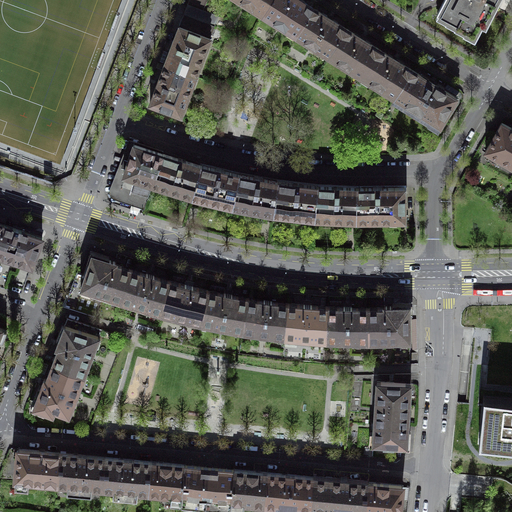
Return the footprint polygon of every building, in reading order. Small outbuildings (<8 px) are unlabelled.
[(189,0),(188,5),(208,13),(208,12),(203,10),(207,0),(189,0)] [(239,0),(263,15),(271,0),(239,0)] [(296,35),(313,7),(301,0),(271,0),(263,15),(296,35)] [(444,0),(437,13),(448,19),(447,20),(457,25),(456,25),(466,30),(463,34),(475,40),(489,12),(493,14),(498,4),(500,0),(444,0)] [(208,13),(188,5),(186,9),(184,14),(204,22),(208,13)] [(329,56),(346,28),(330,18),(313,7),(296,35),(329,56)] [(172,45),(165,64),(195,76),(214,26),(204,22),(184,14),(172,45)] [(362,38),(346,28),(329,56),(362,77),(379,49),(362,38)] [(394,97),(412,69),(395,59),(379,49),(362,77),(394,97)] [(157,84),(150,103),(180,114),(195,76),(165,64),(157,84)] [(430,81),(412,69),(394,97),(431,120),(429,124),(437,129),(456,97),(430,81)] [(511,165),(511,128),(502,122),(486,150),(511,165)] [(122,178),(134,143),(128,141),(111,190),(110,192),(110,194),(111,196),(112,198),(115,199),(144,209),(145,205),(129,200),(135,182),(122,178)] [(145,205),(153,183),(163,153),(157,151),(134,143),(122,178),(135,182),(129,200),(145,205)] [(182,159),(163,153),(153,183),(161,186),(162,187),(192,196),(201,165),(182,159)] [(220,169),(201,165),(192,196),(233,206),(239,174),(220,169)] [(239,174),(233,206),(273,213),(278,181),(259,178),(239,174)] [(298,183),(278,181),(273,213),(315,218),(318,186),(298,183)] [(337,187),(318,186),(315,218),(356,220),(357,187),(337,187)] [(384,187),(357,187),(356,220),(397,220),(397,223),(403,223),(403,220),(405,220),(405,187),(384,187)] [(13,227),(0,223),(0,286),(21,293),(42,237),(38,236),(22,230),(17,228),(13,227)] [(91,291),(120,301),(131,269),(115,263),(116,261),(111,260),(92,253),(85,274),(77,271),(70,289),(73,293),(67,307),(96,317),(102,298),(89,294),(88,292),(91,291)] [(120,301),(160,313),(169,280),(154,276),(155,274),(151,272),(146,271),(146,273),(131,269),(120,301)] [(160,313),(201,323),(208,290),(193,286),(193,284),(189,283),(185,282),(184,284),(169,280),(160,313)] [(201,323),(243,331),(248,298),(232,295),(233,292),(228,292),(224,291),(224,293),(208,290),(201,323)] [(284,337),(287,303),(272,301),(272,299),(268,298),(264,297),(263,300),(248,298),(243,331),(284,337)] [(303,304),(287,303),(284,337),(326,340),(328,306),(312,305),(312,303),(308,302),(303,302),(303,304)] [(368,308),(368,341),(392,341),(392,353),(410,353),(409,304),(389,305),(384,305),(384,307),(368,308)] [(328,306),(326,340),(368,341),(368,308),(352,307),(352,305),(348,305),(343,305),(343,307),(328,306)] [(58,348),(52,363),(84,375),(95,347),(98,345),(100,341),(99,336),(101,329),(67,318),(57,344),(56,347),(58,348)] [(476,326),(474,363),(489,364),(491,327),(476,326)] [(410,353),(392,353),(392,364),(417,363),(417,353),(414,353),(410,353)] [(69,413),(84,375),(52,363),(46,378),(44,378),(43,381),(33,406),(46,411),(47,409),(53,412),(54,409),(64,413),(69,413)] [(377,381),(375,402),(374,423),(408,425),(411,383),(411,373),(395,374),(394,382),(385,381),(377,381)] [(511,398),(484,396),(480,443),(511,445),(511,398)] [(408,425),(374,423),(374,426),(373,442),(384,443),(383,447),(393,447),(394,444),(407,445),(408,425)] [(56,484),(59,452),(41,451),(18,448),(18,449),(17,450),(16,452),(15,454),(15,456),(15,458),(15,459),(16,461),(17,463),(16,479),(15,486),(32,488),(32,480),(56,482),(56,484)] [(91,487),(102,488),(105,457),(77,454),(59,452),(56,484),(68,485),(68,491),(90,493),(91,487)] [(148,492),(151,461),(123,458),(105,457),(102,488),(114,489),(113,495),(136,497),(136,491),(148,492)] [(151,461),(148,492),(149,492),(149,491),(170,493),(169,500),(181,502),(182,494),(185,464),(165,462),(151,461)] [(206,506),(209,467),(197,465),(185,464),(182,494),(181,502),(181,504),(206,506)] [(222,468),(209,467),(206,506),(230,509),(230,507),(231,500),(234,469),(222,468)] [(231,500),(230,507),(243,508),(243,501),(265,503),(268,472),(259,471),(234,469),(231,500)] [(287,474),(268,472),(265,503),(276,504),(276,510),(294,511),(298,511),(299,506),(311,507),(313,476),(287,474)] [(341,479),(313,476),(311,507),(331,509),(330,511),(353,511),(354,511),(360,511),(365,511),(368,482),(341,479)] [(377,482),(368,482),(365,511),(399,511),(402,485),(377,482)]
